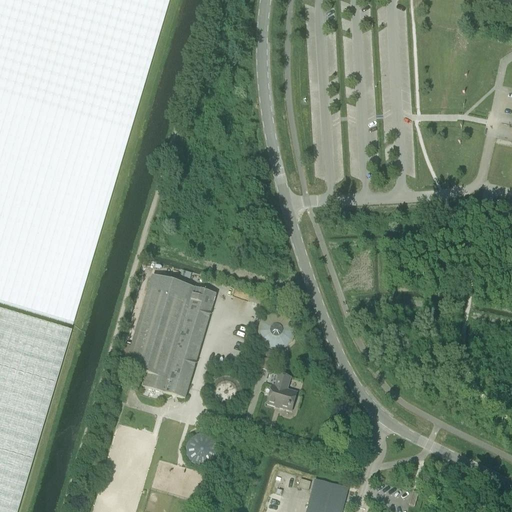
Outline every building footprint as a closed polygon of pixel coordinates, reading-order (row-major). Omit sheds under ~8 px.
[(0,0),(0,304),(72,326),(169,0),(0,0)] [(152,277),(131,349),(124,347),(118,367),(146,375),(142,388),(185,401),(216,296),(152,277)] [(251,295),(248,303),(262,307),(264,299),(251,295)] [(0,511),(16,511),(70,333),(0,312),(0,511)] [(260,323),(257,333),(259,342),(266,349),(275,352),(285,349),(292,342),(294,333),(293,324),(286,317),(277,314),(268,316),(260,323)] [(274,363),(260,359),(256,369),(271,374),(274,363)] [(267,406),(289,412),(290,407),(293,408),(295,398),(293,398),(294,393),(287,391),(291,379),(278,375),(274,387),(272,386),(267,406)] [(315,482),(307,511),(342,511),(348,490),(315,482)]
